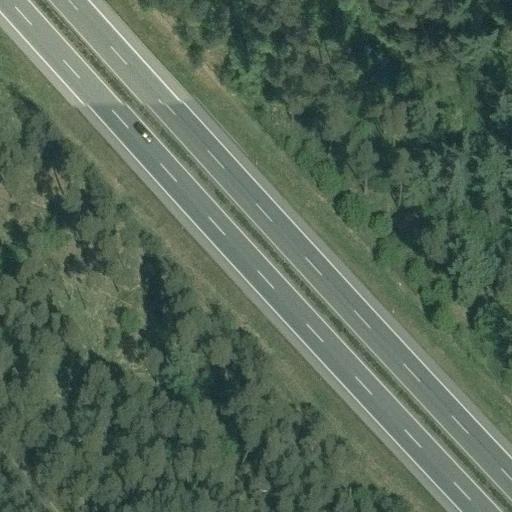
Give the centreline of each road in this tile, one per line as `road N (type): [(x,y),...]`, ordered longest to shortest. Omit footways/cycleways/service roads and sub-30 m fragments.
road 1 (motorway): [(8,0),(482,511)]
road 2 (motorway): [(511,478),(70,0)]
